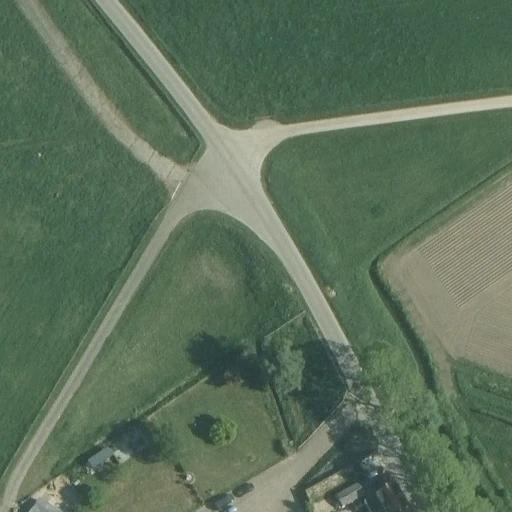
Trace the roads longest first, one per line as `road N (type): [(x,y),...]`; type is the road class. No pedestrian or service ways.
road 1 (unclassified): [(101,0),(234,165),(426,511)]
road 2 (track): [(511,384),(443,359),(392,268),(413,242),(511,174)]
road 3 (track): [(22,0),(102,115),(189,192)]
road 4 (track): [(437,352),(511,482)]
